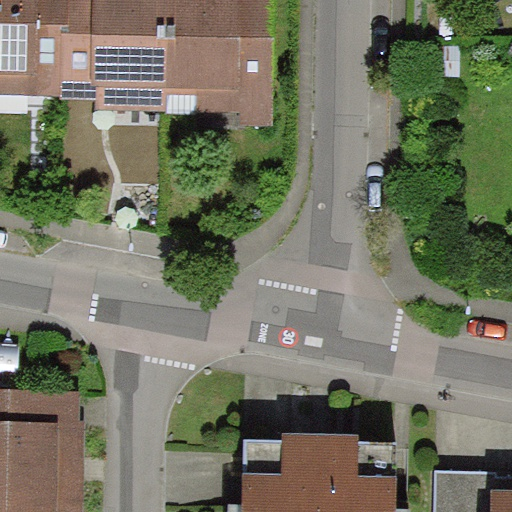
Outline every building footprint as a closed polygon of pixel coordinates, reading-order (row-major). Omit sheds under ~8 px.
[(56,0),(0,0),(0,83),(57,83),(56,0)] [(272,0),(100,0),(101,94),(273,93),(272,0)] [(0,511),(71,511),(72,398),(0,397),(0,511)] [(403,511),(404,436),(235,434),(233,511),(403,511)] [(511,511),(511,482),(468,482),(467,511),(511,511)]
